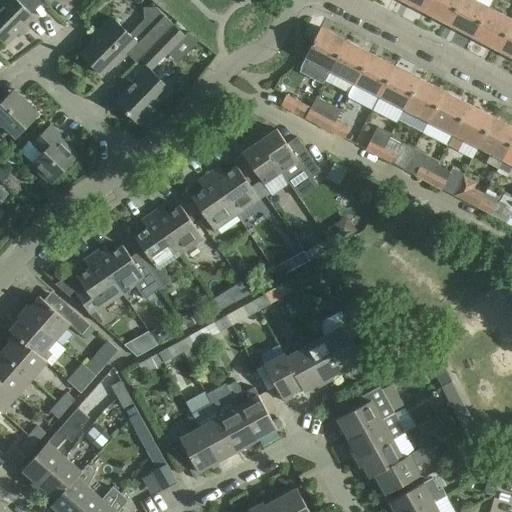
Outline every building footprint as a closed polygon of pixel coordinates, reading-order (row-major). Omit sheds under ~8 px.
[(38,0),(4,0),(0,4),(0,39),(6,45),(34,17),(28,11),(38,0)] [(429,0),(402,0),(423,11),(429,0)] [(429,0),(423,11),(448,24),(460,0),(429,0)] [(488,7),(474,0),(460,0),(448,24),(472,37),(488,7)] [(511,20),(511,19),(488,7),(472,37),(497,49),(511,20)] [(155,44),(173,25),(156,8),(144,8),(144,20),(129,35),(138,43),(141,40),(150,49),(155,44)] [(122,55),(124,57),(138,43),(129,35),(112,18),(89,41),(91,43),(81,54),(102,75),(122,55)] [(511,20),(497,49),(511,57),(511,20)] [(173,25),(155,44),(166,54),(184,36),(173,25)] [(300,68),(325,80),(330,70),(346,41),(321,28),(300,68)] [(370,53),(346,41),(330,70),(355,83),(370,53)] [(395,66),(370,53),(355,83),(379,96),(395,66)] [(420,79),(395,66),(379,96),(404,108),(420,79)] [(167,85),(148,67),(115,101),(139,125),(162,102),(156,96),(167,85)] [(444,92),(420,79),(404,108),(429,121),(444,92)] [(14,90),(11,93),(3,101),(0,98),(0,126),(2,125),(15,138),(38,114),(14,90)] [(453,134),(469,104),(444,92),(429,121),(453,134)] [(308,107),(286,95),(281,105),(302,117),(308,107)] [(330,131),(336,121),(341,110),(316,97),(305,119),(330,131)] [(493,117),(469,104),(453,134),(448,145),(458,150),(464,139),(478,147),(493,117)] [(511,140),(511,126),(493,117),(478,147),(491,153),(486,163),(498,169),(502,159),(511,140)] [(336,121),(330,131),(344,138),(349,128),(336,121)] [(50,125),(36,139),(26,150),(35,159),(30,164),(50,184),(78,156),(63,141),(61,143),(57,139),(60,135),(50,125)] [(259,141),(280,173),(281,172),(288,182),(304,171),(310,179),(321,172),(297,137),(287,144),(277,129),(259,141)] [(379,157),(404,169),(414,149),(402,142),(401,144),(389,138),(385,146),(384,146),(379,157)] [(365,150),(379,157),(384,146),(371,139),(365,150)] [(511,140),(502,159),(511,164),(511,140)] [(264,184),(280,173),(259,141),(242,153),(264,184)] [(404,169),(428,182),(437,166),(439,161),(414,149),(404,169)] [(208,174),(236,216),(260,199),(237,166),(225,175),(219,166),(208,174)] [(453,195),(463,175),(464,174),(452,168),(449,173),(437,166),(428,182),(453,195)] [(215,231),(236,216),(208,174),(198,181),(204,189),(192,198),(215,231)] [(477,182),(463,175),(453,195),(477,208),(483,197),(485,193),(474,188),(477,182)] [(0,204),(8,195),(0,187),(0,204)] [(477,208),(491,215),(497,204),(483,197),(477,208)] [(151,213),(180,254),(203,238),(180,205),(168,214),(162,206),(151,213)] [(180,254),(151,213),(142,220),(147,228),(135,237),(144,249),(139,253),(162,286),(170,280),(161,267),(180,254)] [(328,239),(319,244),(323,253),(333,248),(328,239)] [(105,246),(94,253),(107,273),(122,295),(136,285),(145,298),(160,287),(137,254),(131,258),(123,245),(110,254),(105,246)] [(304,251),(273,267),(278,277),(310,260),(304,251)] [(58,282),(55,284),(72,298),(101,323),(104,321),(96,310),(99,308),(100,310),(122,295),(107,273),(94,253),(84,260),(89,268),(77,277),(82,283),(76,287),(68,277),(59,284),(58,282)] [(304,290),(324,279),(316,265),(296,276),(304,290)] [(286,295),(298,289),(293,279),(281,285),(286,295)] [(223,293),(214,299),(220,309),(221,310),(230,305),(230,304),(223,293)] [(266,294),(255,300),(260,310),(271,304),(266,294)] [(312,295),(305,299),(310,307),(317,303),(312,295)] [(24,314),(55,341),(70,324),(81,334),(90,324),(67,304),(59,313),(39,296),(24,314)] [(226,316),(231,325),(260,310),(255,300),(226,316)] [(181,317),(187,328),(203,319),(199,312),(189,318),(186,314),(181,317)] [(55,341),(24,314),(9,330),(15,335),(41,358),(55,341)] [(231,325),(226,316),(215,321),(221,331),(231,325)] [(344,325),(324,336),(343,370),(363,358),(344,325)] [(46,363),(41,358),(15,335),(1,352),(32,379),(46,363)] [(189,336),(179,342),(184,352),(195,346),(189,336)] [(343,370),(324,336),(305,347),(323,380),(343,370)] [(85,367),(95,375),(118,349),(108,340),(85,367)] [(184,352),(179,342),(167,348),(172,358),(184,352)] [(290,394),(302,387),(286,357),(284,353),(282,354),(279,346),(263,354),(262,357),(262,360),(264,364),(284,402),(292,397),(290,394)] [(323,380),(305,347),(286,357),(302,387),(304,390),(323,380)] [(32,379),(1,352),(0,352),(0,380),(17,396),(32,379)] [(165,366),(158,353),(138,364),(144,374),(156,367),(154,364),(157,362),(161,368),(165,366)] [(442,387),(452,382),(438,354),(424,361),(432,377),(436,376),(442,387)] [(80,392),(95,375),(85,367),(81,363),(67,380),(80,392)] [(17,396),(0,380),(0,410),(2,412),(17,396)] [(111,386),(117,397),(127,392),(121,381),(111,386)] [(227,386),(231,392),(257,440),(282,426),(277,418),(272,420),(254,387),(243,393),(236,381),(227,386)] [(442,387),(452,406),(462,401),(452,382),(442,387)] [(337,418),(348,438),(394,413),(393,410),(404,404),(392,384),(382,390),(380,386),(358,398),(362,405),(337,418)] [(58,402),(65,409),(74,399),(66,392),(58,402)] [(132,402),(127,392),(117,397),(123,408),(132,402)] [(238,450),(257,440),(231,392),(222,397),(229,411),(219,416),(238,450)] [(452,406),(463,426),(473,421),(462,401),(452,406)] [(58,417),(65,409),(58,402),(50,411),(58,417)] [(199,427),(218,461),(238,450),(219,416),(211,402),(192,413),(199,427)] [(134,406),(126,411),(129,416),(137,412),(134,406)] [(22,470),(40,486),(65,457),(56,449),(67,438),(71,442),(89,417),(78,407),(22,470)] [(139,438),(149,432),(137,412),(129,416),(128,417),(139,438)] [(405,432),(394,413),(348,438),(358,457),(393,438),(405,432)] [(485,445),(473,421),(463,426),(460,428),(472,451),(485,445)] [(198,472),(218,461),(199,427),(189,432),(183,423),(168,431),(174,442),(180,439),(198,472)] [(38,426),(29,436),(37,443),(46,433),(38,426)] [(139,438),(152,460),(161,455),(149,432),(139,438)] [(16,466),(37,443),(29,436),(21,445),(19,443),(6,457),(16,466)] [(374,474),(404,457),(393,438),(358,457),(369,477),(374,474)] [(179,444),(170,449),(182,471),(191,466),(179,444)] [(426,445),(404,457),(374,474),(385,494),(420,475),(416,467),(433,457),(426,445)] [(177,482),(161,455),(152,460),(156,468),(152,470),(163,490),(177,482)] [(56,500),(77,477),(81,471),(65,457),(40,486),(56,500)] [(487,473),(496,467),(490,457),(481,463),(487,473)] [(77,477),(56,500),(51,505),(58,511),(74,511),(93,491),(88,486),(95,471),(88,464),(81,472),(81,471),(77,477)] [(497,468),(496,467),(487,473),(488,475),(489,479),(489,482),(485,493),(494,495),(498,483),(497,468)] [(134,478),(129,486),(135,490),(140,483),(134,478)] [(389,501),(395,511),(415,511),(435,501),(424,482),(389,501)] [(148,511),(164,511),(187,500),(178,483),(143,502),(148,511)] [(74,511),(103,511),(120,493),(113,487),(102,499),(93,491),(74,511)] [(277,498),(284,511),(309,511),(296,488),(277,498)] [(117,511),(128,500),(120,493),(103,511),(117,511)] [(435,501),(415,511),(454,511),(446,495),(435,501)] [(258,511),(284,511),(277,498),(257,509),(258,511)]
